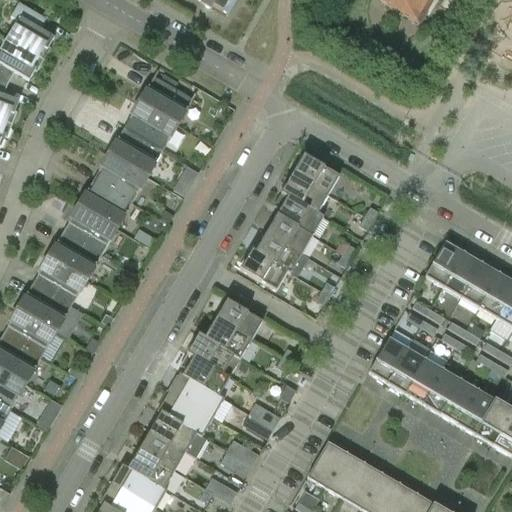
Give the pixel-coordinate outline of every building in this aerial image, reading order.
[(192,0),(199,4),(210,11),(212,7),(226,16),(235,0),(192,0)] [(419,27),(434,0),(376,0),(375,1),(419,27)] [(7,42),(43,63),(50,51),(48,50),(53,40),(35,30),(41,19),(18,5),(10,19),(18,24),(7,42)] [(28,83),(29,81),(34,73),(36,75),(43,63),(7,42),(0,53),(0,52),(0,82),(3,84),(10,72),(28,83)] [(417,65),(402,89),(416,97),(430,73),(417,65)] [(157,73),(152,81),(138,105),(177,128),(196,96),(195,95),(191,101),(154,80),(158,74),(157,73)] [(0,91),(3,84),(0,82),(0,123),(11,128),(16,115),(14,114),(18,104),(0,96),(0,91)] [(177,128),(138,105),(123,131),(161,154),(177,128)] [(11,128),(0,123),(0,150),(4,140),(6,141),(11,128)] [(161,154),(123,131),(107,157),(146,180),(161,154)] [(291,177),(328,198),(339,179),(317,167),(320,162),(319,164),(304,155),(291,177)] [(146,180),(107,157),(92,183),(131,206),(146,180)] [(317,217),(317,216),(328,198),(291,177),(280,196),(317,217)] [(131,206),(92,183),(77,209),(116,232),(131,206)] [(187,191),(178,186),(174,194),(183,199),(187,191)] [(317,217),(280,196),(273,209),(279,212),(276,218),(312,239),(323,220),(317,216),(317,217)] [(116,232),(77,209),(62,235),(101,257),(116,232)] [(369,210),(364,219),(372,224),(377,215),(369,210)] [(165,214),(160,222),(168,227),(173,219),(165,214)] [(301,258),(312,239),(276,218),(265,237),(301,258)] [(366,234),(372,224),(364,219),(358,229),(366,234)] [(101,257),(62,235),(47,261),(86,283),(101,257)] [(156,244),(144,237),(139,244),(151,251),(156,244)] [(290,277),(301,258),(265,237),(254,255),(287,275),(286,275),(290,277)] [(342,257),(350,261),(355,252),(341,244),(335,253),(342,258),(342,257)] [(424,280),(442,291),(463,256),(444,245),(424,280)] [(254,255),(251,253),(239,273),(276,294),(286,275),(287,275),(254,255)] [(480,266),(463,256),(442,291),(460,302),(480,266)] [(344,271),(350,261),(342,257),(342,258),(337,266),(344,271)] [(86,283),(47,261),(31,287),(70,310),(86,283)] [(477,312),(498,277),(480,266),(460,302),(477,312)] [(511,293),(511,284),(498,277),(477,312),(495,322),(511,293)] [(326,285),(320,294),(329,299),(334,290),(326,285)] [(70,310),(31,287),(16,313),(55,335),(70,310)] [(511,332),(511,293),(495,322),(511,332)] [(323,309),(329,299),(320,294),(315,304),(323,309)] [(214,323),(251,344),(262,324),(226,303),(214,323)] [(412,311),(426,319),(430,313),(416,305),(412,311)] [(55,335),(16,313),(1,339),(40,361),(55,335)] [(443,321),(430,313),(426,319),(440,327),(443,321)] [(406,322),(419,330),(423,324),(409,316),(406,322)] [(100,327),(107,331),(112,322),(105,318),(100,327)] [(233,359),(239,363),(251,344),(214,323),(204,340),(204,341),(233,359)] [(437,332),(423,324),(419,330),(433,338),(437,332)] [(447,331),(461,340),(465,333),(451,325),(447,331)] [(478,341),(465,333),(461,340),(475,348),(478,341)] [(441,343),(455,351),(458,344),(445,336),(441,343)] [(223,377),(233,359),(204,341),(204,340),(197,337),(186,356),(223,377)] [(40,361),(1,339),(0,340),(0,372),(25,387),(40,361)] [(367,376),(386,387),(407,352),(388,341),(367,376)] [(98,347),(91,342),(85,353),(92,357),(98,347)] [(472,352),(458,344),(455,351),(468,359),(472,352)] [(483,352),(496,360),(500,354),(486,346),(483,352)] [(286,352),(281,361),(289,366),(294,356),(286,352)] [(424,362),(407,352),(386,387),(404,398),(424,362)] [(511,364),(511,361),(500,354),(496,360),(510,368),(511,364)] [(223,377),(186,356),(176,374),(179,376),(178,376),(218,400),(218,399),(229,380),(223,377)] [(476,364),(490,372),(493,365),(480,357),(476,364)] [(283,375),(289,366),(281,361),(275,371),(283,375)] [(404,398),(421,408),(442,373),(424,362),(404,398)] [(507,373),(493,365),(490,372),(503,379),(507,373)] [(81,375),(72,370),(68,378),(77,383),(81,375)] [(25,387),(0,372),(0,407),(10,413),(25,387)] [(459,383),(442,373),(421,408),(439,418),(459,383)] [(167,395),(212,421),(224,402),(218,399),(218,400),(178,376),(167,395)] [(439,418),(456,429),(477,393),(459,383),(439,418)] [(286,389),(279,400),(288,406),(295,395),(286,389)] [(495,404),(477,393),(456,429),(474,439),(495,404)] [(212,421),(167,395),(156,414),(159,416),(160,416),(201,440),(212,421)] [(511,414),(511,413),(495,404),(474,439),(491,449),(511,414)] [(248,417),(273,432),(280,421),(255,406),(248,417)] [(0,429),(10,413),(0,407),(0,429)] [(511,411),(511,413),(511,414),(491,449),(510,460),(511,456),(511,411)] [(43,414),(35,429),(46,435),(55,421),(43,414)] [(160,416),(159,416),(149,434),(185,455),(195,462),(206,443),(201,440),(160,416)] [(267,443),(273,432),(248,417),(241,428),(267,443)] [(138,453),(174,474),(185,455),(149,434),(138,453)] [(226,455),(251,469),(258,458),(233,444),(226,455)] [(306,481),(324,492),(345,457),(327,446),(306,481)] [(138,453),(127,471),(163,493),(164,492),(174,474),(138,453)] [(245,480),(251,469),(226,455),(220,465),(245,480)] [(363,467),(345,457),(324,492),(342,502),(363,467)] [(155,511),(166,493),(164,492),(163,493),(127,471),(121,467),(110,486),(153,511),(155,511)] [(342,502),(358,511),(360,511),(380,477),(363,467),(342,502)] [(383,511),(398,488),(380,477),(360,511),(383,511)] [(204,492),(213,497),(230,507),(236,495),(211,481),(204,492)] [(153,511),(110,486),(98,506),(102,508),(102,507),(110,511),(153,511)] [(383,511),(407,511),(416,498),(398,488),(383,511)] [(207,506),(213,497),(204,492),(199,501),(207,506)] [(431,511),(433,508),(416,498),(407,511),(431,511)]
